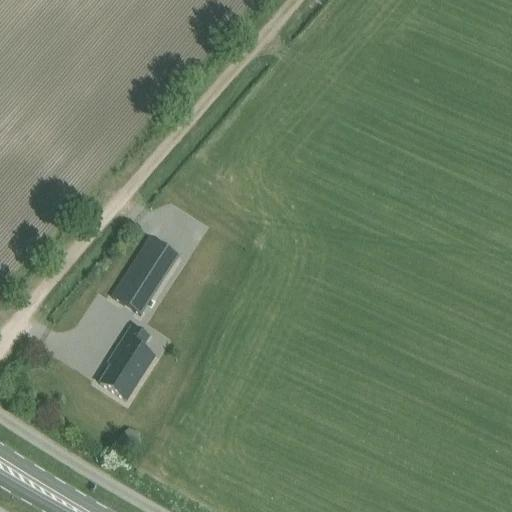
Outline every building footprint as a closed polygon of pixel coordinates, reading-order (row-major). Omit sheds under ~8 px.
[(248,250),(260,220),(178,186),(166,216),(248,250)] [(150,240),(112,299),(141,317),(179,258),(150,240)] [(97,339),(113,309),(91,297),(75,327),(97,339)] [(112,367),(100,386),(127,403),(154,360),(141,351),(148,339),(132,329),(108,365),(112,367)] [(42,377),(36,386),(41,395),(51,396),(57,387),(52,378),(42,377)] [(115,438),(127,407),(82,391),(70,422),(115,438)]
